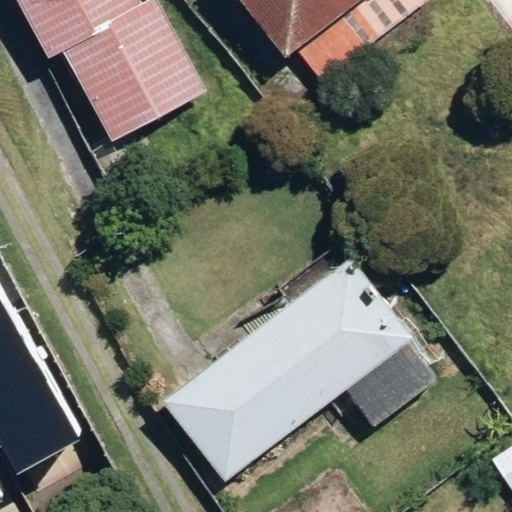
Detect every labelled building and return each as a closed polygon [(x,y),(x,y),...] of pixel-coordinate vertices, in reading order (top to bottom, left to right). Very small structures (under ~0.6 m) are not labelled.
[(75,34),(119,131),(218,87),(177,0),(44,0),(63,40),(75,34)] [(272,0),(328,75),(431,0),(272,0)] [(424,89),(391,116),(472,212),(505,184),(424,89)] [(286,226),(240,258),(254,285),(304,252),(286,226)] [(179,388),(242,470),(431,327),(369,245),(179,388)] [(82,446),(0,303),(0,444),(21,481),(82,446)] [(511,432),(480,453),(510,499),(511,498),(511,432)]
